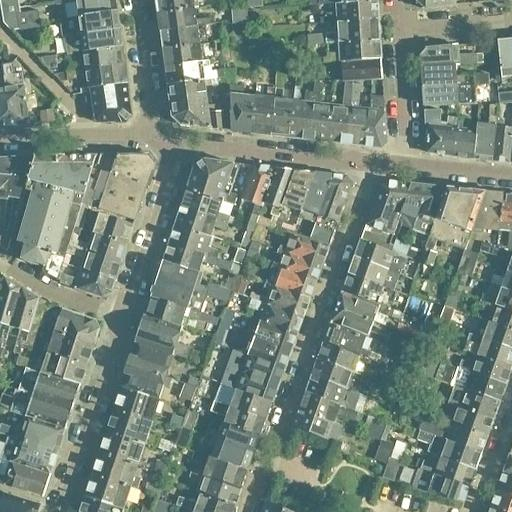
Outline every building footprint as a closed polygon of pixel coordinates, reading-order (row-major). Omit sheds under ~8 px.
[(56,0),(57,4),(66,3),(68,17),(116,11),(114,0),(56,0)] [(199,7),(197,0),(155,0),(158,13),(199,7)] [(378,20),(377,0),(336,4),(336,14),(324,14),(324,19),(320,19),(320,24),(337,23),(378,20)] [(454,6),(453,0),(417,0),(417,3),(423,8),(454,6)] [(199,7),(158,13),(160,31),(204,25),(215,23),(214,17),(200,19),(199,7)] [(39,10),(18,14),(20,30),(42,27),(39,10)] [(119,29),(119,23),(118,22),(117,13),(117,11),(116,11),(68,17),(68,18),(59,19),(62,37),(66,36),(119,29)] [(260,26),(259,11),(249,11),(250,27),(260,26)] [(379,39),(378,20),(337,23),(337,33),(318,35),(318,34),(306,34),(306,45),(322,44),(338,43),(379,40),(379,39)] [(207,43),(204,25),(160,31),(163,49),(207,43)] [(121,45),(120,35),(119,29),(66,36),(68,54),(82,52),(122,47),(122,45),(121,45)] [(511,76),(511,39),(498,41),(502,84),(507,84),(506,77),(511,76)] [(381,59),(379,40),(338,43),(339,53),(327,53),(327,57),(323,58),(323,62),(341,61),(381,59)] [(23,44),(31,52),(41,51),(40,42),(23,44)] [(207,43),(163,49),(165,67),(207,62),(229,59),(228,49),(217,51),(216,42),(207,43)] [(483,62),(482,53),(476,53),(476,52),(458,53),(457,45),(425,48),(420,55),(421,67),(456,64),(483,62)] [(84,64),(75,66),(76,71),(53,74),(66,73),(124,65),(123,58),(121,48),(122,48),(122,47),(82,52),(84,64)] [(382,79),(381,59),(341,61),(342,72),(327,73),(327,82),(342,81),(342,82),(382,79)] [(10,125),(29,123),(22,73),(13,74),(13,62),(2,64),(2,69),(10,125)] [(224,78),(224,70),(224,69),(208,71),(207,62),(165,67),(168,86),(210,80),(224,78)] [(421,67),(423,87),(475,83),(490,82),(489,72),(456,74),(456,64),(421,67)] [(67,80),(86,77),(87,88),(127,83),(127,82),(126,81),(124,67),(125,67),(124,65),(66,73),(53,74),(60,82),(67,81),(67,80)] [(287,65),(286,78),(295,78),(295,65),(287,65)] [(0,125),(10,125),(2,69),(0,69),(0,125)] [(252,133),(254,96),(243,94),(243,87),(234,86),(234,70),(224,70),(224,78),(230,87),(230,93),(232,131),(252,133)] [(209,112),(206,87),(218,86),(218,83),(225,82),(224,78),(210,80),(168,86),(172,117),(209,112)] [(130,113),(126,83),(127,83),(87,88),(79,88),(80,93),(90,93),(93,119),(97,123),(125,122),(126,121),(126,120),(129,116),(130,116),(131,114),(131,113),(130,113)] [(327,142),(331,105),(321,103),(323,83),(313,83),(313,91),(308,140),(327,142)] [(331,105),(327,142),(346,144),(352,84),(345,83),(342,106),(331,105)] [(459,105),(458,96),(476,95),(475,83),(423,87),(424,107),(448,106),(459,105)] [(369,109),(357,108),(360,85),(352,84),(346,144),(365,146),(369,109)] [(252,133),(270,135),(275,87),(267,86),(266,97),(255,96),(254,96),(252,133)] [(289,137),(308,140),(313,91),(305,91),(304,101),(297,101),(298,96),(299,96),(301,87),(294,86),(293,100),(289,137)] [(270,135),(289,137),(293,100),(281,99),(282,88),(275,87),(270,135)] [(386,143),(384,111),(383,97),(370,96),(369,109),(365,146),(380,148),(386,143)] [(224,130),(220,105),(212,106),(213,113),(209,112),(172,117),(181,125),(224,130)] [(440,125),(441,110),(424,111),(425,125),(429,125),(440,125)] [(452,116),(449,116),(449,126),(440,125),(429,125),(427,149),(430,154),(448,156),(452,116)] [(470,158),(473,127),(472,126),(472,128),(468,128),(469,118),(452,116),(448,156),(470,158)] [(496,120),(492,160),(510,162),(511,146),(511,128),(503,128),(504,119),(496,118),(496,120)] [(470,158),(492,160),(496,120),(489,120),(488,125),(476,124),(476,127),(473,127),(470,158)] [(153,163),(147,154),(100,154),(96,169),(146,186),(153,163)] [(22,200),(34,156),(30,157),(14,158),(8,198),(3,229),(7,231),(12,200),(22,200)] [(70,237),(81,203),(86,185),(92,168),(95,156),(64,157),(64,156),(61,156),(53,157),(53,156),(50,156),(34,156),(22,200),(6,250),(21,259),(21,258),(28,262),(36,265),(44,265),(42,271),(57,281),(57,280),(66,253),(69,245),(70,237)] [(0,198),(8,198),(14,158),(0,159),(0,198)] [(236,195),(231,193),(206,185),(214,161),(215,160),(204,159),(200,161),(201,162),(198,164),(197,163),(194,166),(190,177),(191,178),(187,190),(222,201),(233,205),(236,195)] [(231,193),(240,164),(214,161),(206,185),(231,193)] [(263,204),(276,168),(254,165),(242,200),(255,204),(252,214),(258,216),(263,204)] [(146,186),(96,169),(94,168),(92,168),(86,185),(140,203),(146,186)] [(275,224),(294,170),(276,168),(263,204),(271,207),(269,214),(273,215),(271,223),(275,224)] [(300,211),(301,209),(314,173),(294,170),(275,224),(274,226),(283,229),(292,209),(300,211)] [(314,222),(331,175),(314,173),(301,209),(300,211),(298,216),(306,219),(314,222)] [(329,244),(351,183),(346,177),(331,175),(314,222),(309,237),(329,244)] [(394,219),(398,209),(394,207),(397,201),(400,202),(406,183),(387,181),(380,185),(361,239),(384,248),(390,233),(393,234),(398,220),(394,219)] [(413,226),(427,186),(406,183),(400,202),(397,201),(394,207),(398,209),(394,219),(398,220),(402,222),(400,225),(412,229),(413,226)] [(140,203),(86,185),(81,203),(84,204),(135,221),(140,203)] [(430,232),(446,188),(427,186),(413,226),(416,227),(430,232)] [(444,250),(465,190),(446,188),(430,232),(423,252),(420,261),(431,265),(436,254),(432,253),(436,242),(441,244),(440,248),(444,250)] [(187,190),(181,208),(227,223),(230,215),(218,211),(220,205),(221,205),(222,201),(187,190)] [(471,231),(484,192),(465,190),(444,250),(446,250),(447,246),(463,253),(464,249),(471,231)] [(497,231),(503,194),(484,192),(471,231),(482,233),(483,230),(497,232),(497,231)] [(511,194),(503,194),(497,231),(509,232),(507,247),(511,247),(511,194)] [(80,228),(86,209),(83,208),(77,227),(80,228)] [(227,223),(181,208),(175,225),(210,237),(210,235),(213,226),(224,230),(227,223)] [(126,243),(133,224),(91,211),(88,217),(97,220),(94,229),(90,227),(89,230),(93,232),(126,243)] [(263,243),(269,228),(265,226),(256,222),(252,236),(250,238),(260,242),(263,243)] [(211,248),(214,237),(210,235),(210,237),(175,225),(169,243),(217,259),(217,258),(220,251),(211,248)] [(120,262),(126,243),(93,232),(89,243),(76,239),(73,238),(70,237),(69,245),(120,262)] [(245,233),(240,246),(247,249),(250,238),(252,236),(245,233)] [(322,265),(328,247),(287,233),(284,242),(282,241),(279,250),(322,265)] [(254,258),(260,242),(250,238),(247,249),(245,255),(254,258)] [(361,239),(354,257),(384,268),(389,270),(399,273),(400,273),(403,275),(405,270),(403,269),(403,268),(408,256),(405,256),(405,255),(391,250),(384,248),(361,239)] [(405,255),(408,246),(395,241),(391,250),(405,255)] [(201,262),(231,272),(227,284),(233,286),(234,284),(240,266),(232,263),(217,258),(217,259),(169,243),(163,261),(198,272),(201,262)] [(511,253),(502,250),(489,248),(490,244),(482,243),(480,250),(510,261),(506,270),(511,271),(511,253)] [(115,280),(120,262),(69,245),(66,253),(84,259),(82,266),(78,264),(77,268),(115,280)] [(241,265),(245,255),(247,249),(240,246),(239,246),(232,263),(240,266),(241,265)] [(423,252),(408,246),(405,255),(405,256),(408,256),(420,261),(423,252)] [(471,276),(479,254),(464,249),(463,253),(456,271),(467,275),(471,276)] [(315,282),(322,265),(279,250),(275,261),(270,259),(268,264),(273,265),(273,267),(315,282)] [(250,268),(254,258),(245,255),(241,265),(250,268)] [(399,273),(389,270),(384,268),(354,257),(348,274),(382,286),(393,290),(396,284),(400,273),(399,273)] [(231,291),(233,286),(227,284),(225,288),(208,282),(207,286),(203,285),(206,275),(198,272),(163,261),(151,298),(199,314),(205,297),(227,304),(231,291)] [(511,290),(511,271),(506,270),(496,266),(494,273),(504,277),(500,287),(511,290)] [(267,283),(265,282),(264,283),(309,299),(315,282),(273,267),(267,283)] [(111,292),(115,280),(77,268),(76,271),(79,274),(78,279),(62,274),(59,284),(101,297),(111,292)] [(461,292),(467,275),(456,271),(450,289),(461,292)] [(382,286),(348,274),(342,291),(376,303),(380,292),(382,286)] [(9,327),(20,286),(3,276),(0,286),(0,324),(0,325),(0,356),(3,346),(4,342),(9,327)] [(309,299),(264,283),(263,287),(269,289),(266,297),(250,291),(248,297),(252,298),(303,316),(309,299)] [(31,321),(38,298),(20,286),(9,327),(19,330),(13,351),(22,354),(25,342),(31,323),(31,321)] [(511,309),(511,290),(500,287),(496,299),(482,294),(480,298),(511,309)] [(455,309),(461,292),(450,289),(444,305),(455,309)] [(387,307),(376,303),(342,291),(336,308),(374,321),(377,313),(400,321),(403,313),(387,307)] [(98,329),(94,321),(61,310),(57,323),(47,319),(45,318),(49,305),(38,298),(31,321),(31,323),(40,326),(54,330),(93,344),(98,329)] [(216,327),(218,320),(199,314),(151,298),(145,316),(180,328),(184,317),(197,321),(216,327)] [(249,307),(263,312),(260,320),(297,333),(303,316),(252,298),(250,302),(249,307)] [(490,321),(511,328),(511,309),(480,298),(478,304),(483,306),(482,308),(493,311),(490,321)] [(455,309),(444,305),(438,322),(449,326),(455,309)] [(229,329),(236,312),(232,311),(225,308),(221,321),(219,325),(229,329)] [(371,339),(380,342),(382,337),(369,333),(374,321),(336,308),(330,324),(371,339)] [(177,343),(182,328),(180,328),(145,316),(135,343),(137,344),(172,356),(173,354),(186,359),(190,348),(177,343)] [(511,328),(490,321),(489,322),(479,319),(473,335),(476,336),(478,337),(484,339),(484,338),(511,347),(511,328)] [(260,320),(256,330),(251,328),(248,335),(290,350),(291,348),(292,348),(293,346),(292,346),(295,337),(296,337),(297,334),(296,334),(297,333),(260,320)] [(34,345),(40,326),(31,323),(25,342),(34,345)] [(373,359),(377,361),(386,364),(388,358),(379,355),(367,350),(371,339),(330,324),(324,341),(373,359)] [(223,345),(229,329),(219,325),(214,339),(213,342),(223,345)] [(86,364),(93,344),(54,330),(54,331),(50,342),(45,341),(42,349),(47,350),(47,351),(86,364)] [(511,364),(511,347),(484,338),(484,339),(478,337),(476,336),(473,335),(469,333),(463,350),(473,353),(476,355),(511,367),(511,364)] [(289,354),(290,350),(248,335),(245,343),(247,344),(244,353),(247,354),(285,368),(285,367),(285,366),(288,357),(289,357),(289,355),(289,354)] [(442,343),(432,339),(431,342),(426,356),(435,360),(442,343)] [(386,364),(377,361),(373,359),(324,341),(318,358),(360,374),(361,374),(365,362),(384,369),(386,364)] [(129,365),(165,377),(172,356),(137,344),(133,356),(132,356),(129,365)] [(86,364),(47,351),(43,362),(22,355),(19,364),(19,365),(30,369),(31,368),(79,385),(86,364)] [(280,380),(283,370),(284,370),(285,368),(247,354),(244,353),(240,364),(237,363),(235,369),(278,385),(279,382),(280,382),(280,380)] [(505,384),(511,367),(476,355),(472,364),(460,360),(458,367),(505,384)] [(435,360),(426,356),(419,376),(434,381),(441,362),(435,360)] [(363,375),(361,374),(360,374),(318,358),(312,375),(356,392),(363,375)] [(167,389),(170,379),(165,377),(129,365),(126,374),(127,375),(123,387),(158,399),(162,387),(167,389)] [(455,385),(499,401),(505,384),(458,367),(452,384),(455,385)] [(72,407),(79,385),(31,368),(30,369),(26,382),(27,382),(26,386),(24,391),(72,407)] [(276,389),(278,385),(235,369),(233,375),(239,377),(237,385),(233,383),(231,388),(232,388),(236,390),(272,402),(273,400),(272,400),(276,391),(277,389),(276,389)] [(360,393),(356,392),(312,375),(306,392),(345,406),(348,397),(357,400),(357,402),(371,407),(374,398),(360,393)] [(187,384),(195,387),(198,380),(189,377),(187,384)] [(210,380),(201,377),(197,388),(195,394),(203,397),(208,386),(210,380)] [(191,400),(195,387),(187,384),(184,384),(179,396),(191,400)] [(493,418),(499,401),(455,385),(448,403),(458,407),(493,418)] [(122,387),(114,409),(152,421),(159,399),(158,399),(123,387),(122,387)] [(265,420),(271,403),(272,402),(236,390),(232,400),(223,396),(220,403),(265,420)] [(72,407),(24,391),(22,399),(15,397),(10,410),(17,412),(25,415),(25,416),(64,430),(72,407)] [(360,413),(345,406),(306,392),(300,409),(334,423),(334,422),(337,415),(356,423),(360,413)] [(210,410),(227,416),(224,424),(259,436),(265,420),(220,403),(214,401),(210,410)] [(448,422),(487,435),(493,418),(458,407),(454,416),(444,413),(442,420),(448,422)] [(157,436),(148,433),(152,421),(114,409),(107,430),(154,446),(157,436)] [(335,443),(341,425),(334,422),(334,423),(300,409),(294,426),(295,427),(335,443)] [(199,424),(202,416),(198,414),(189,410),(186,419),(199,424)] [(57,452),(64,430),(25,416),(20,430),(4,424),(1,432),(9,434),(8,435),(57,452)] [(366,418),(361,432),(378,438),(383,425),(366,418)] [(481,452),(487,435),(448,422),(445,432),(420,424),(418,430),(420,431),(432,436),(447,441),(481,452)] [(253,453),(259,436),(224,424),(221,433),(208,428),(205,436),(253,453)] [(181,432),(176,445),(185,448),(191,431),(182,428),(181,432)] [(140,457),(144,444),(153,447),(154,446),(107,430),(100,452),(142,466),(144,458),(140,457)] [(475,469),(481,452),(447,441),(432,436),(420,431),(417,440),(430,444),(427,453),(439,457),(475,469)] [(50,474),(57,452),(8,435),(1,458),(2,458),(11,462),(50,474)] [(210,457),(246,470),(253,453),(205,436),(203,443),(214,447),(210,457)] [(394,444),(382,439),(374,460),(387,464),(389,458),(394,444)] [(170,453),(173,446),(162,442),(160,449),(170,453)] [(240,489),(246,470),(210,457),(194,451),(191,459),(206,465),(202,476),(240,489)] [(133,476),(137,466),(141,467),(142,466),(100,452),(93,473),(138,488),(141,478),(133,476)] [(511,456),(509,455),(503,472),(511,475),(511,456)] [(469,486),(475,469),(439,457),(436,465),(423,460),(420,469),(420,470),(469,486)] [(42,497),(50,474),(11,462),(2,458),(0,463),(0,482),(42,497)] [(392,480),(398,461),(389,458),(387,464),(387,465),(385,470),(383,475),(383,477),(392,480)] [(165,475),(168,467),(155,463),(153,471),(157,472),(165,475)] [(462,504),(469,486),(420,470),(420,469),(418,468),(411,488),(428,493),(462,504)] [(240,489),(202,476),(191,471),(188,477),(191,480),(200,483),(196,493),(199,494),(233,507),(240,489)] [(511,475),(503,472),(497,489),(511,494),(511,475)] [(125,501),(129,487),(137,490),(138,488),(93,473),(86,495),(127,509),(130,503),(125,501)] [(158,496),(162,487),(148,482),(145,491),(158,496)] [(511,511),(511,494),(497,489),(490,507),(506,511),(511,511)] [(0,511),(37,511),(40,505),(39,505),(0,491),(0,511)] [(199,494),(196,504),(177,498),(175,505),(185,509),(186,508),(194,511),(196,511),(231,511),(233,507),(199,494)] [(79,511),(120,511),(122,509),(127,511),(127,509),(86,495),(79,511)] [(292,511),(268,502),(267,502),(262,511),(292,511)]
